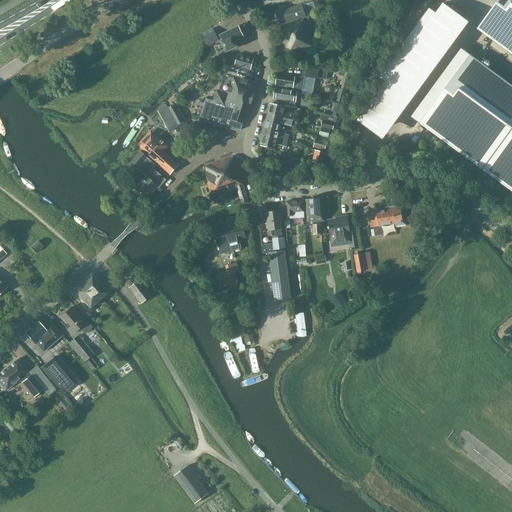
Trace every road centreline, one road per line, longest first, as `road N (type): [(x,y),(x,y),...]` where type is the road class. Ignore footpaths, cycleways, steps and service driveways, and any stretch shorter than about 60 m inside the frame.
road 1 (unclassified): [(93,264),(279,511)]
road 2 (tertiary): [(511,229),(428,176),(293,187),(257,164),(246,143)]
road 3 (tertiary): [(246,143),(265,53),(235,0)]
road 4 (unclassified): [(0,76),(117,0)]
road 5 (residential): [(136,220),(189,166),(246,143)]
road 6 (residential): [(0,346),(93,264)]
